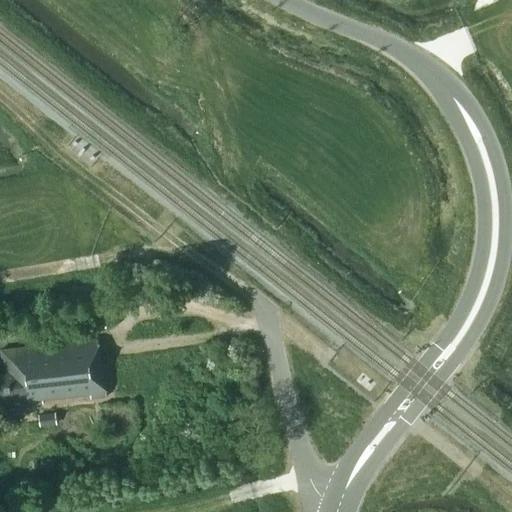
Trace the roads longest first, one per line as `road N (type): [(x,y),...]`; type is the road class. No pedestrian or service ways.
road 1 (unclassified): [(337,503),(466,350),(495,289),(507,217),(504,177),(489,136),(456,98)]
road 2 (unclassified): [(456,98),(479,177),(481,265),(459,322),(363,443),(337,503)]
road 3 (track): [(268,312),(45,144),(0,96)]
road 4 (unclassified): [(337,503),(304,472),(268,312)]
road 5 (unclassified): [(456,98),(386,45),(288,0)]
